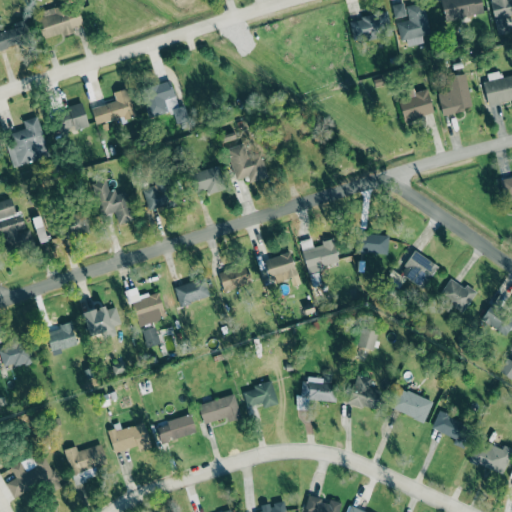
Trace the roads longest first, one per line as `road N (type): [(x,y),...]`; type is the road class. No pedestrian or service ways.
road 1 (residential): [(0,299),(387,178),(511,266)]
road 2 (residential): [(123,511),(141,494),(197,469),(261,456),(325,457),(461,511)]
road 3 (residential): [(0,92),(306,0)]
road 4 (residential): [(387,178),(511,144)]
